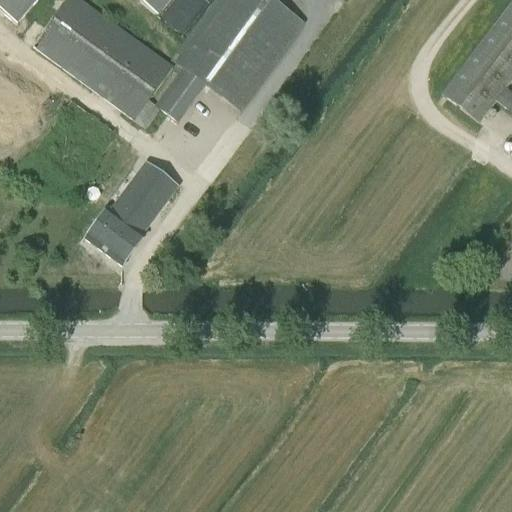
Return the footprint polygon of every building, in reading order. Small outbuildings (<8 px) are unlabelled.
[(168,0),(0,0),(0,15),(16,28),(39,0),(133,0),(154,17),(168,0)] [(76,0),(67,0),(32,50),(133,124),(133,125),(145,132),(159,114),(177,127),(205,88),(241,114),(304,26),(267,0),(216,0),(171,63),(182,71),(154,108),(148,104),(173,70),(76,0)] [(511,95),(506,91),(511,82),(511,2),(440,97),(479,127),(495,105),(511,117),(511,136),(506,145),(511,149),(511,95)] [(70,101),(31,155),(78,191),(117,138),(70,101)] [(141,238),(177,189),(145,165),(109,213),(108,212),(85,243),(121,270),(144,240),(141,238)]
